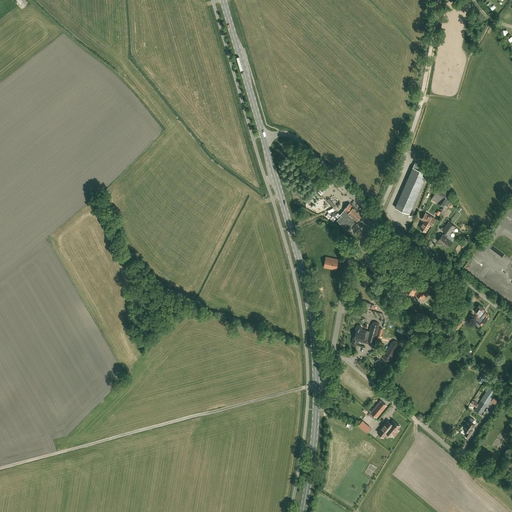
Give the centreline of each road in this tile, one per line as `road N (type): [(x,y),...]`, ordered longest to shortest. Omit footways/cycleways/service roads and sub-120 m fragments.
road 1 (track): [(0,468),(308,387)]
road 2 (secondary): [(316,385),(308,300),(262,135)]
road 3 (unclassified): [(511,316),(376,215)]
road 4 (unclassified): [(460,456),(333,351)]
road 5 (unclassified): [(376,215),(294,137),(262,135)]
road 6 (unclassified): [(333,351),(349,265),(376,215)]
road 7 (secondary): [(262,135),(223,0)]
road 8 (unclassified): [(376,215),(423,97)]
road 9 (secondary): [(301,511),(316,385)]
